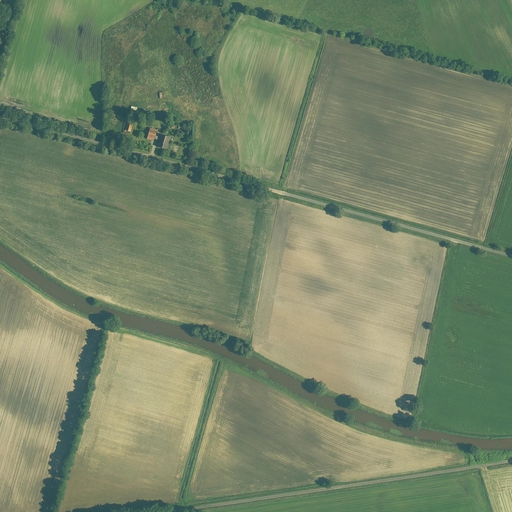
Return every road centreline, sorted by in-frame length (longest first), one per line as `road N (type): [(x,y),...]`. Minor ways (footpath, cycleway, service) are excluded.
road 1 (unclassified): [(0,115),(511,256)]
road 2 (track): [(164,511),(511,460)]
